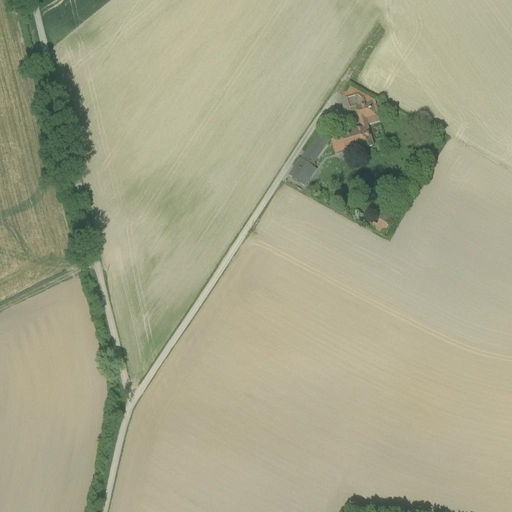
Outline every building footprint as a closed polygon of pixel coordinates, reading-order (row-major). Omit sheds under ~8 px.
[(357,96),(345,100),(349,111),(356,109),(366,106),(364,100),(357,96)] [(366,106),(356,109),(360,122),(365,121),(375,118),(372,105),(366,106)] [(362,128),(357,130),(358,132),(339,137),(344,154),(356,150),(355,149),(363,146),(364,150),(373,147),(365,121),(360,122),(362,128)] [(312,144),(321,150),(327,140),(318,134),(312,144)] [(299,163),(308,169),(321,150),(312,144),(299,163)] [(289,178),(296,183),(298,184),(308,169),(299,163),(289,178)] [(289,178),(285,183),(292,188),(296,183),(289,178)] [(378,215),(371,230),(383,235),(390,221),(378,215)]
